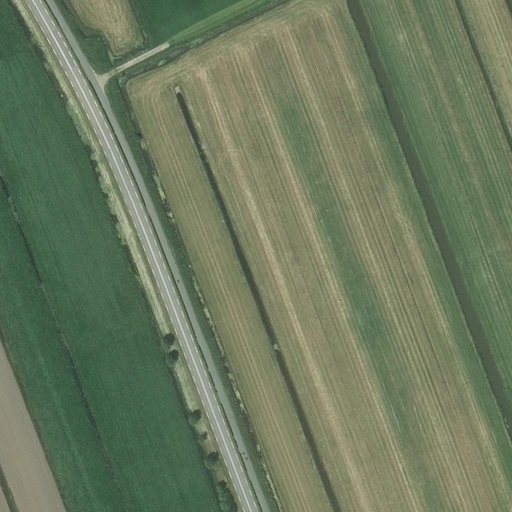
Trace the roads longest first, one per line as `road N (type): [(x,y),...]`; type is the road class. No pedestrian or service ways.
road 1 (primary): [(250,511),(132,202),(30,0)]
road 2 (unclassified): [(266,511),(148,200),(48,0)]
